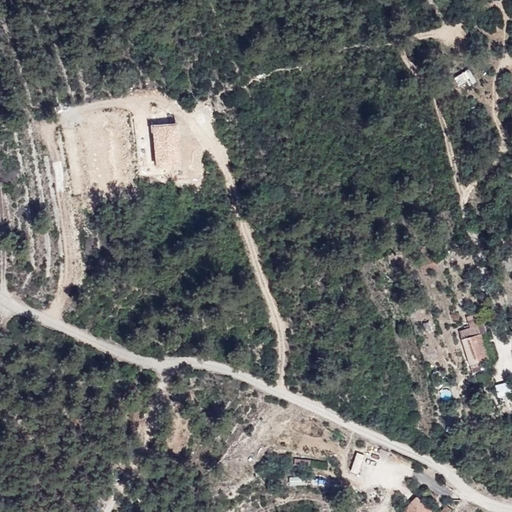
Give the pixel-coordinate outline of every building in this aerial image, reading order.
[(473,70),(455,81),(462,93),(480,82),(473,70)] [(172,119),(178,119),(193,119),(192,104),(172,105),(172,119)] [(193,119),(178,119),(180,144),(201,144),(200,119),(193,119)] [(440,270),(434,255),(419,261),(425,276),(440,270)] [(463,331),(463,333),(471,366),(492,360),(486,334),(489,333),(487,325),(463,331)] [(434,511),(419,497),(403,511),(434,511)]
